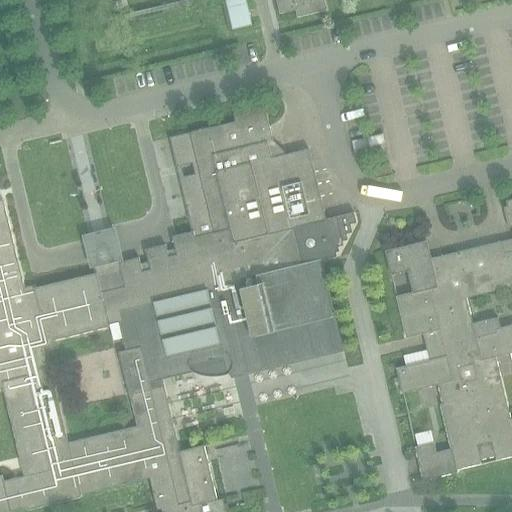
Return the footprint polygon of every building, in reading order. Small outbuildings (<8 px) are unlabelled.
[(243,0),(221,0),(228,19),(248,12),(243,0)] [(276,0),(280,14),(295,10),(297,17),(327,10),(324,0),(276,0)] [(0,388),(2,388),(3,390),(0,392),(0,462),(3,461),(1,454),(8,452),(0,418),(0,407),(5,401),(23,476),(3,481),(2,475),(0,475),(0,511),(6,511),(9,511),(26,508),(27,510),(80,497),(80,494),(149,478),(153,495),(156,510),(161,509),(162,511),(225,511),(222,499),(216,500),(203,445),(184,449),(178,451),(161,379),(192,372),(199,374),(206,376),(213,376),(221,376),(223,375),(225,375),(227,374),(229,372),(230,378),(343,351),(322,266),(321,260),(336,257),(335,252),(338,251),(337,247),(342,245),(341,241),(347,240),(345,234),(352,232),(350,224),(356,223),(353,213),(353,212),(335,216),(325,219),(308,149),(270,158),(267,143),(272,141),(268,125),(268,124),(266,125),(262,109),(239,114),(239,115),(240,120),(230,123),(188,133),(169,138),(176,168),(178,177),(186,209),(189,222),(191,231),(176,235),(171,236),(174,249),(166,251),(165,244),(144,249),(147,262),(140,264),(138,257),(117,262),(120,272),(97,277),(96,273),(24,290),(2,197),(0,197),(0,388)] [(346,129),(350,147),(379,141),(376,123),(346,129)] [(330,193),(342,189),(334,157),(322,160),(330,193)] [(84,210),(95,207),(84,166),(73,169),(84,210)] [(511,199),(505,201),(506,206),(503,207),(508,227),(511,227),(511,231),(511,238),(430,258),(426,241),(384,251),(390,275),(407,271),(412,292),(395,296),(405,338),(427,332),(430,344),(425,346),(428,360),(395,368),(401,393),(423,388),(422,383),(436,380),(441,404),(439,404),(450,448),(436,452),(433,442),(414,447),(422,480),(456,472),(456,469),(480,463),(479,460),(494,456),(495,460),(511,455),(511,418),(509,419),(494,354),(508,351),(509,353),(511,352),(511,324),(498,328),(499,331),(475,337),(465,298),(510,287),(511,296),(511,199)] [(229,434),(217,446),(229,458),(241,447),(229,434)] [(239,453),(226,459),(235,479),(248,473),(239,453)]
